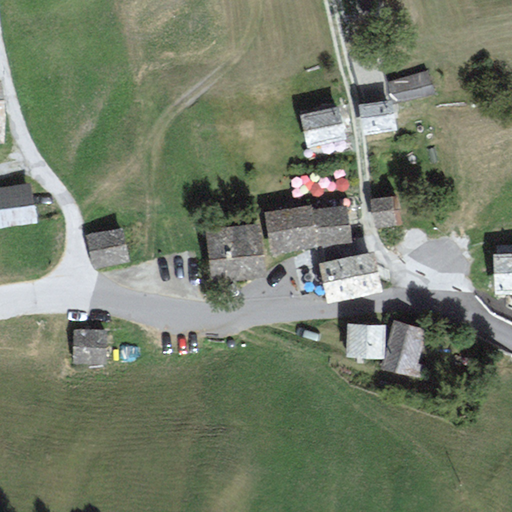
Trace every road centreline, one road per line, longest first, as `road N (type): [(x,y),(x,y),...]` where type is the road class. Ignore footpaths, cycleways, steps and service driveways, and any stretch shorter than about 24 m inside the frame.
road 1 (unclassified): [(511,337),(425,304),(214,316),(70,297)]
road 2 (residential): [(0,57),(22,135),(69,217),(70,297)]
road 3 (residential): [(329,0),(372,238)]
